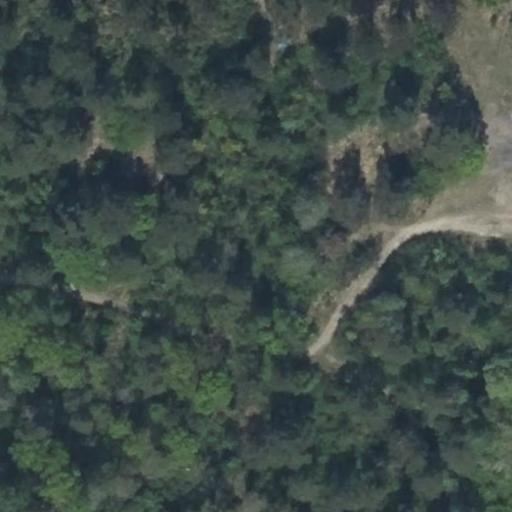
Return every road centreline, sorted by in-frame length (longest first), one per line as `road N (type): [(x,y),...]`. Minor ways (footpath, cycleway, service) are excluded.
road 1 (track): [(0,274),(337,362)]
road 2 (track): [(337,362),(388,237),(511,231)]
